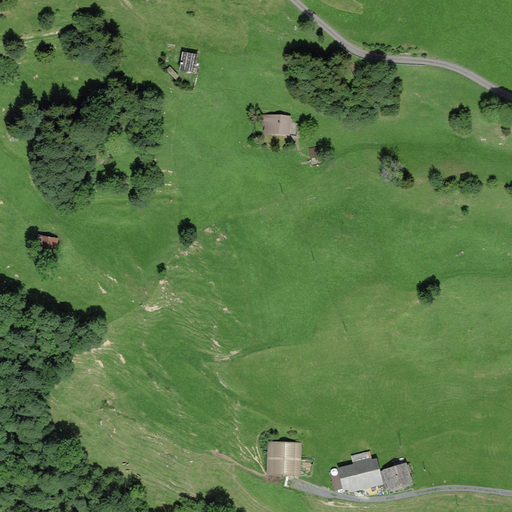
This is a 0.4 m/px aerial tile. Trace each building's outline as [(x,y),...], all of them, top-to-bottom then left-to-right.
[(195,55),(183,53),(180,68),(192,70),(195,55)] [(296,117),(267,117),(267,136),(295,136),(296,117)] [(62,240),(42,237),(40,253),(60,256),(62,240)] [(298,445),(271,445),(270,471),(298,472),(298,445)] [(376,461),(341,469),(346,492),(382,484),(376,461)] [(406,464),(384,471),(390,490),(412,483),(406,464)]
